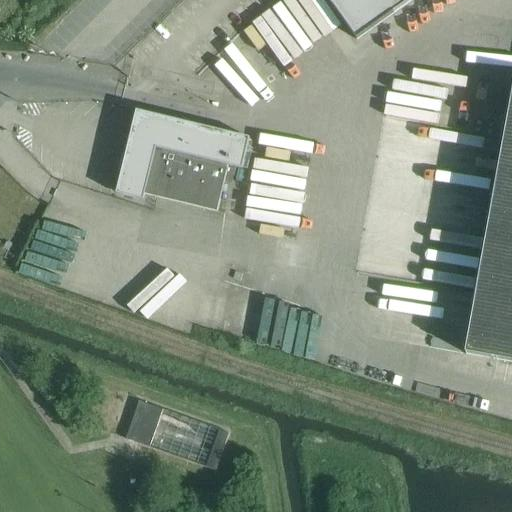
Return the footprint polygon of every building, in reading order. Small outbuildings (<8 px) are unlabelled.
[(97,0),(86,0),(48,35),(61,49),(105,9),(97,0)] [(328,0),(356,39),(411,0),(328,0)] [(511,93),(465,354),(511,362),(511,93)] [(249,138),(136,111),(116,194),(144,201),(145,194),(217,212),(226,172),(234,173),(236,166),(242,167),(249,138)] [(11,173),(3,181),(18,196),(26,187),(11,173)] [(128,439),(150,447),(163,411),(140,403),(128,439)]
